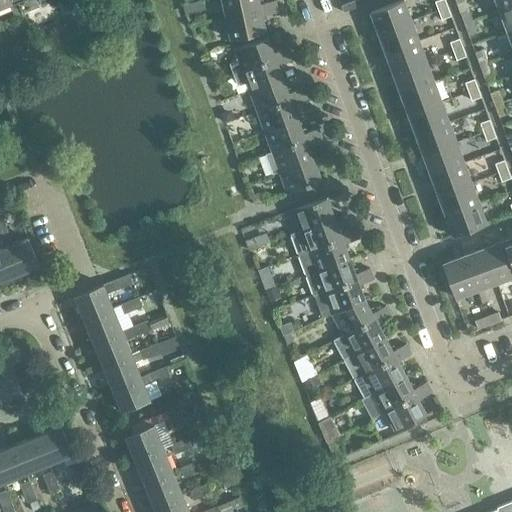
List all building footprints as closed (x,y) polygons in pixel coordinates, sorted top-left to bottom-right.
[(0,0),(0,6),(9,3),(14,16),(22,13),(22,11),(21,11),(16,0),(15,0),(12,2),(11,0),(0,0)] [(16,0),(21,11),(22,11),(37,5),(37,6),(53,0),(52,0),(11,0),(12,2),(15,0),(16,0)] [(258,0),(222,0),(226,17),(261,9),(260,4),(258,0)] [(277,12),(275,0),(267,2),(270,13),(277,12)] [(343,12),(370,2),(369,0),(354,0),(341,5),(343,12)] [(404,0),(401,0),(370,11),(378,32),(412,20),(404,0)] [(438,10),(448,6),(445,0),(438,0),(435,1),(438,10)] [(511,0),(496,0),(500,10),(511,5),(511,0)] [(261,9),(226,17),(231,39),(266,31),(262,15),(270,13),(267,2),(260,4),(261,9)] [(507,30),(511,27),(511,5),(500,10),(507,30)] [(62,13),(69,30),(87,23),(80,6),(62,13)] [(448,6),(438,10),(442,19),(451,16),(448,6)] [(464,23),(472,20),(468,9),(460,12),(464,23)] [(385,53),(419,40),(412,20),(378,32),(385,53)] [(472,20),(464,23),(469,35),(477,32),(472,20)] [(237,58),(232,60),(230,64),(234,74),(235,74),(276,58),(277,63),(285,60),(281,49),(273,52),(268,37),(234,49),(237,58)] [(453,51),(463,47),(459,38),(450,42),(453,51)] [(393,73),(427,60),(419,40),(385,53),(393,73)] [(281,49),(285,60),(292,58),(288,47),(281,49)] [(463,47),(453,51),(457,59),(466,56),(463,47)] [(479,64),(487,61),(483,49),(475,52),(479,64)] [(250,91),(283,79),(277,63),(276,58),(235,74),(239,85),(246,82),(250,91)] [(400,93),(434,81),(427,60),(393,73),(400,93)] [(487,61),(479,64),(484,76),(492,73),(487,61)] [(283,79),(250,91),(257,112),(291,99),(292,104),(300,101),(296,90),(288,93),(283,79)] [(468,91),(478,88),(474,79),(465,82),(468,91)] [(408,113),(442,101),(434,81),(400,93),(408,113)] [(296,90),(300,101),(307,98),(303,87),(296,90)] [(478,88),(468,91),(472,100),(481,97),(478,88)] [(494,105),(503,102),(498,90),(490,93),(494,105)] [(264,131),(298,119),(292,104),(291,99),(257,112),(264,131)] [(415,134),(449,121),(442,101),(408,113),(415,134)] [(503,102),(494,105),(499,116),(507,113),(503,102)] [(298,119),(264,131),(272,152),(306,139),(307,144),(315,141),(311,130),(303,133),(298,119)] [(483,132),(493,128),(489,119),(480,123),(483,132)] [(423,154),(457,142),(449,121),(415,134),(423,154)] [(322,139),(319,131),(318,128),(311,130),(315,141),(322,139)] [(493,128),(483,132),(487,141),(496,137),(493,128)] [(272,174),(279,172),(313,159),(307,144),(306,139),(272,152),(265,155),(272,174)] [(430,174),(464,162),(457,142),(423,154),(430,174)] [(287,192),(319,180),(321,180),(313,159),(279,172),(287,192)] [(498,172),(508,169),(504,160),(495,163),(498,172)] [(438,195),(472,182),(464,162),(430,174),(438,195)] [(508,169),(498,172),(501,181),(511,177),(508,169)] [(445,215),(479,202),(472,182),(438,195),(445,215)] [(251,195),(254,204),(263,201),(260,192),(251,195)] [(327,197),(293,209),(301,230),(334,217),(327,197)] [(453,236),(487,223),(479,202),(445,215),(453,236)] [(301,230),(291,234),(298,254),(308,251),(342,238),(344,243),(351,241),(347,230),(340,233),(334,217),(301,230)] [(0,237),(1,240),(10,236),(3,218),(0,219),(0,237)] [(347,230),(351,241),(359,238),(355,227),(347,230)] [(39,266),(27,237),(4,247),(15,275),(39,266)] [(245,241),(249,250),(258,246),(254,237),(245,241)] [(511,237),(503,241),(511,264),(511,237)] [(308,251),(298,254),(306,275),(315,271),(350,259),(344,243),(342,238),(308,251)] [(511,276),(511,264),(503,241),(483,248),(495,282),(511,276)] [(0,248),(0,281),(15,275),(4,247),(0,248)] [(463,256),(475,290),(495,282),(483,248),(463,256)] [(443,263),(455,297),(475,290),(463,256),(443,263)] [(315,271),(306,275),(313,295),(324,292),(357,279),(359,284),(366,281),(362,271),(355,273),(350,259),(315,271)] [(362,271),(366,281),(374,279),(370,268),(362,271)] [(132,282),(129,274),(129,273),(111,280),(115,290),(132,282)] [(322,318),(332,313),(365,299),(359,284),(357,279),(324,292),(313,295),(322,318)] [(75,295),(84,319),(113,307),(103,283),(75,295)] [(141,305),(138,296),(138,295),(120,303),(124,312),(141,305)] [(332,313),(343,335),(375,318),(378,323),(384,319),(379,309),(372,313),(365,299),(332,313)] [(379,309),(384,319),(391,316),(386,305),(379,309)] [(94,342),(122,330),(113,307),(84,319),(94,342)] [(485,316),(489,325),(501,320),(498,312),(485,316)] [(489,325),(485,316),(475,320),(478,329),(489,325)] [(375,318),(343,335),(333,341),(343,360),(385,337),(378,323),(375,318)] [(151,329),(148,320),(147,319),(130,327),(133,336),(151,329)] [(103,365),(131,353),(122,330),(94,342),(103,365)] [(385,337),(343,360),(354,379),(364,373),(396,357),(398,361),(405,357),(399,347),(393,351),(385,337)] [(160,351),(157,343),(157,342),(139,349),(143,359),(160,351)] [(399,347),(405,357),(412,354),(406,343),(399,347)] [(112,388),(141,376),(131,353),(103,365),(112,388)] [(310,353),(296,358),(302,376),(316,372),(310,353)] [(364,398),(374,392),(406,376),(398,361),(396,357),(364,373),(354,379),(364,398)] [(170,375),(166,366),(166,365),(148,373),(152,382),(170,375)] [(141,376),(112,388),(122,411),(150,400),(141,376)] [(406,376),(374,392),(385,412),(416,395),(418,399),(425,396),(420,385),(413,389),(406,376)] [(420,385),(425,396),(432,392),(427,381),(420,385)] [(416,395),(385,412),(395,431),(426,414),(418,399),(416,395)] [(179,413),(162,420),(165,429),(182,422),(179,413)] [(135,459),(164,448),(154,424),(126,436),(135,459)] [(38,435),(49,464),(73,454),(61,426),(38,435)] [(15,445),(26,473),(49,464),(38,435),(15,445)] [(188,437),(171,443),(175,452),(192,446),(188,437)] [(0,450),(0,475),(3,482),(26,473),(15,445),(0,450)] [(144,482),(173,471),(164,448),(135,459),(144,482)] [(196,460),(179,467),(182,476),(199,469),(196,460)] [(74,483),(83,480),(76,462),(67,465),(74,483)] [(50,493),(59,489),(52,471),(43,475),(50,493)] [(154,505),(182,494),(173,471),(144,482),(154,505)] [(27,502),(36,498),(29,481),(20,484),(27,502)] [(206,483),(189,489),(193,499),(210,492),(206,483)] [(0,500),(4,511),(13,507),(6,490),(0,492),(0,500)] [(156,511),(189,511),(182,494),(154,505),(156,511)] [(233,498),(199,511),(225,511),(237,508),(233,498)] [(498,508),(488,511),(511,511),(511,500),(497,507),(498,508)]
